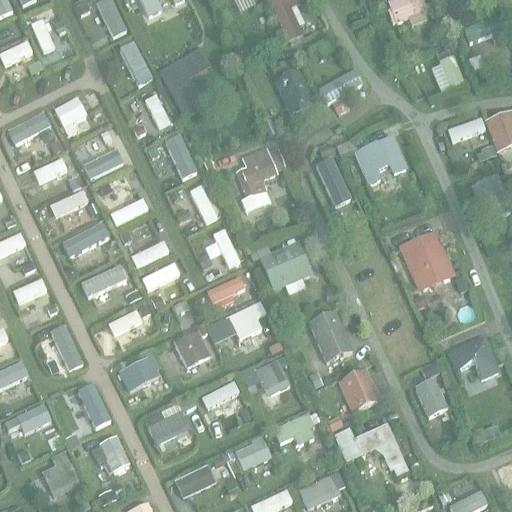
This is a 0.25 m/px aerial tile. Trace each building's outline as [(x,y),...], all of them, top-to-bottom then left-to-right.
[(4,0),(0,0),(0,21),(12,17),(4,0)] [(181,0),(137,0),(147,20),(159,15),(155,5),(164,0),(170,0),(174,8),(183,3),(181,0)] [(276,0),(268,4),(288,46),(303,39),(298,30),(304,27),(296,9),(303,6),(300,0),(276,0)] [(400,0),(387,6),(390,13),(386,14),(392,27),(395,26),(396,28),(408,22),(412,31),(426,25),(422,17),(427,15),(420,0),(400,0)] [(490,0),(465,0),(468,5),(470,4),(474,14),(487,8),(486,6),(492,4),(490,0)] [(511,1),(503,6),(511,25),(511,1)] [(114,7),(82,23),(87,34),(97,29),(99,35),(109,31),(105,24),(119,18),(114,7)] [(468,48),(506,33),(501,19),(462,34),(468,48)] [(33,40),(46,70),(57,66),(51,53),(56,51),(53,44),(48,46),(45,40),(53,36),(51,33),(44,36),(44,35),(33,40)] [(26,45),(0,58),(0,62),(4,70),(32,56),(26,45)] [(129,45),(101,59),(106,70),(134,56),(129,45)] [(198,53),(158,76),(185,122),(198,113),(179,82),(205,67),(198,53)] [(438,65),(450,93),(464,87),(452,60),(438,65)] [(147,76),(119,89),(124,100),(152,86),(147,76)] [(297,77),(279,85),(289,107),(285,109),(289,117),(311,107),(297,77)] [(76,101),(53,113),(67,139),(76,135),(72,127),(86,120),(76,101)] [(160,107),(132,121),(137,132),(165,118),(160,107)] [(511,119),(511,118),(486,126),(497,158),(511,151),(511,119)] [(24,128),(37,157),(48,151),(35,123),(24,128)] [(487,165),(475,127),(462,131),(463,132),(455,134),(459,148),(468,145),(476,169),(487,165)] [(59,133),(45,140),(51,152),(65,146),(59,133)] [(178,138),(154,150),(159,161),(183,149),(178,138)] [(353,156),(353,157),(368,189),(381,184),(376,174),(388,169),(392,179),(406,173),(391,139),(353,156)] [(90,174),(118,160),(113,149),(95,158),(94,155),(90,157),(91,159),(85,163),(90,174)] [(245,173),(235,177),(246,202),(246,203),(265,195),(260,185),(276,179),(274,174),(283,170),(276,154),(267,158),(265,154),(241,163),(245,173)] [(318,179),(332,210),(348,203),(350,206),(351,206),(353,210),(358,207),(350,190),(345,192),(335,171),(318,179)] [(470,191),(488,228),(511,216),(511,214),(511,213),(511,200),(509,195),(505,197),(496,178),(470,191)] [(76,180),(42,196),(47,207),(81,191),(76,180)] [(127,185),(99,199),(104,209),(132,196),(127,185)] [(89,206),(55,221),(60,231),(93,217),(93,215),(98,213),(95,205),(89,207),(89,206)] [(0,244),(17,236),(12,225),(11,226),(8,221),(0,224),(0,244)] [(96,230),(69,245),(75,256),(102,241),(96,230)] [(403,253),(419,292),(447,280),(431,241),(403,253)] [(207,268),(236,253),(230,242),(202,256),(207,268)] [(163,246),(130,261),(136,272),(168,257),(163,246)] [(297,249),(260,265),(272,293),(309,277),(297,249)] [(112,256),(82,274),(88,284),(111,271),(109,267),(116,263),(112,256)] [(20,271),(34,299),(35,299),(37,303),(46,298),(44,294),(45,294),(31,265),(20,271)] [(173,267),(142,283),(147,294),(179,278),(173,267)] [(219,300),(246,287),(245,287),(252,284),(247,274),(214,290),(219,300)] [(124,286),(93,300),(98,311),(129,296),(124,286)] [(50,301),(22,314),(27,325),(44,317),(45,321),(50,319),(49,315),(55,312),(50,301)] [(193,301),(167,314),(172,325),(198,312),(193,301)] [(261,305),(217,326),(225,343),(235,338),(238,344),(261,333),(254,320),(265,314),(261,305)] [(135,314),(108,329),(113,339),(141,325),(135,314)] [(334,318),(307,329),(325,370),(352,359),(334,318)] [(172,346),(186,373),(211,360),(197,334),(172,346)] [(66,336),(38,349),(43,360),(60,352),(61,355),(66,353),(65,350),(71,347),(66,336)] [(479,384),(496,376),(482,343),(449,357),(456,374),(472,367),(479,384)] [(0,361),(11,357),(6,346),(0,349),(0,361)] [(153,358),(118,376),(128,396),(139,390),(135,384),(160,372),(153,358)] [(266,402),(290,390),(281,372),(287,369),(283,361),(254,375),(254,373),(241,380),(247,392),(258,387),(266,402)] [(414,392),(428,422),(447,412),(441,399),(444,397),(442,392),(438,394),(435,388),(443,385),(435,369),(426,374),(430,381),(432,380),(433,383),(414,392)] [(363,376),(340,387),(353,416),(376,406),(363,376)] [(20,378),(0,386),(0,400),(4,398),(5,402),(10,400),(8,396),(25,388),(20,378)] [(233,386),(201,403),(206,413),(238,396),(233,386)] [(106,420),(92,392),(77,399),(89,425),(85,428),(88,435),(108,426),(105,421),(106,420)] [(43,408),(4,427),(7,433),(18,427),(24,438),(51,425),(43,408)] [(155,446),(188,431),(177,409),(144,425),(155,446)] [(308,417),(273,433),(279,448),(295,441),(298,449),(313,442),(309,433),(314,430),(308,417)] [(395,482),(405,477),(385,430),(353,444),(349,433),(334,440),(345,466),(372,455),(382,461),(388,476),(392,474),(395,482)] [(129,467),(116,441),(91,453),(99,470),(107,467),(112,476),(129,467)] [(243,475),(271,461),(261,441),(251,446),(252,448),(234,457),(243,475)] [(53,501),(80,489),(64,456),(51,462),(55,471),(42,478),(53,501)] [(206,469),(174,485),(183,504),(216,488),(206,469)] [(306,511),(310,511),(340,498),(338,494),(344,492),(337,475),(318,484),(319,485),(298,495),(306,511)] [(286,494),(250,511),(278,511),(291,506),(286,494)] [(485,511),(479,499),(453,511),(485,511)]
